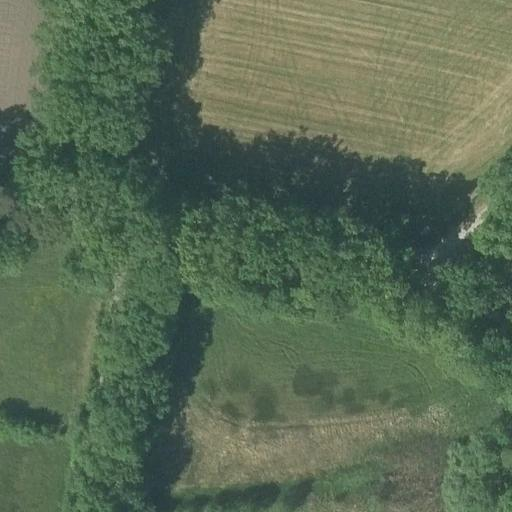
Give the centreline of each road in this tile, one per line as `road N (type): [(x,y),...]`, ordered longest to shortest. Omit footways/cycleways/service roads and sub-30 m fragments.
road 1 (unclassified): [(87,511),(117,275),(74,168),(95,0)]
road 2 (track): [(95,218),(405,274),(511,328)]
road 3 (track): [(405,274),(511,192)]
